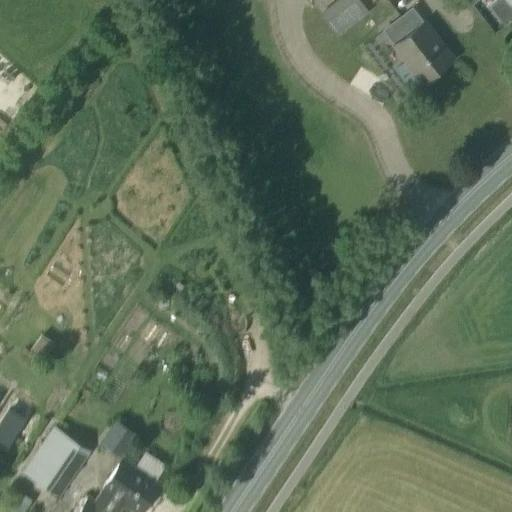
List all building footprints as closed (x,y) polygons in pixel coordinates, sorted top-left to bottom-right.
[(368,11),(359,0),(338,0),(320,14),(336,36),(368,11)] [(410,8),(382,30),(393,46),(422,23),(410,8)] [(423,22),(422,23),(393,46),(420,81),(451,58),(423,22)] [(54,427),(22,473),(58,498),(89,452),(54,427)] [(115,428),(105,443),(122,454),(132,439),(115,428)] [(88,498),(78,511),(111,511),(119,501),(134,511),(139,511),(159,483),(122,458),(101,489),(102,490),(94,502),(88,498)]
